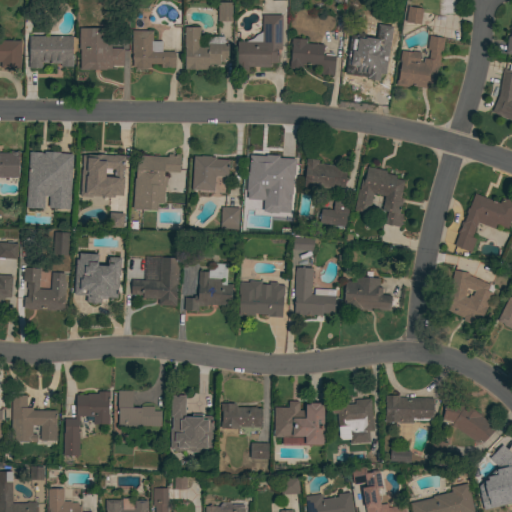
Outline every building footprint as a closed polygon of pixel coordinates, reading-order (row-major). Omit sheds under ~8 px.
[(218,3),(232,3),(231,21),(217,21),(218,3)] [(420,25),(405,22),(407,7),(422,9),(420,25)] [(281,50),(276,50),(276,54),(278,54),(278,63),(269,63),(269,68),(258,68),(258,67),(248,67),(248,71),(236,71),(236,42),(245,42),(249,40),(252,39),(256,35),(260,33),(261,32),(261,15),(281,15),(281,50)] [(184,69),(184,27),(199,27),(199,36),(224,36),(223,44),(228,44),(227,59),(223,59),(223,62),(220,62),(220,65),(208,64),(208,70),(184,69)] [(80,49),(79,49),(79,28),(91,28),(91,36),(94,36),(94,28),(111,29),(110,48),(123,48),(123,66),(112,65),(112,70),(80,69),(80,49)] [(152,31),(152,41),(162,41),(162,52),(175,52),(174,68),(170,68),(170,67),(166,67),(166,68),(160,68),(160,64),(150,64),(150,67),(147,67),(147,70),(136,70),(136,67),(131,67),(132,31),(152,31)] [(72,67),(60,66),(61,64),(41,63),(41,69),(35,69),(35,68),(34,68),(34,69),(28,69),(29,36),(73,37),(72,67)] [(444,38),(442,52),(441,52),(438,68),(437,68),(434,84),(426,83),(425,88),(408,86),(408,87),(395,85),(396,80),(397,80),(400,62),(399,62),(400,51),(412,53),(412,51),(420,52),(419,62),(422,62),(423,58),(428,59),(429,50),(426,50),(429,36),(444,38)] [(291,38),(306,39),(305,43),(323,45),(322,55),(335,56),(333,75),(319,74),(320,66),(302,64),(302,67),(300,67),(300,69),(288,68),(291,38)] [(0,40),(20,41),(20,68),(0,68),(0,40)] [(345,44),(363,45),(363,48),(364,48),(364,52),(362,51),(362,56),(365,57),(365,55),(376,56),(376,57),(389,58),(388,75),(375,74),(375,76),(374,75),(373,76),(352,75),(352,77),(343,76),(345,44)] [(511,121),(491,113),(497,97),(502,69),(511,70),(511,121)] [(0,153),(10,153),(10,151),(19,151),(18,178),(0,178),(0,153)] [(73,162),(72,180),(73,180),(72,198),(59,198),(59,184),(47,183),(47,187),(38,186),(38,178),(39,178),(40,167),(29,166),(30,151),(44,151),(43,156),(56,156),(56,161),(73,162)] [(78,183),(80,154),(91,155),(91,157),(114,158),(114,161),(118,161),(116,182),(125,182),(124,198),(111,197),(112,181),(105,181),(105,185),(78,183)] [(134,178),(136,178),(137,155),(167,157),(168,154),(180,154),(179,172),(164,172),(164,176),(166,177),(166,186),(164,186),(163,203),(157,203),(157,210),(132,209),(134,178)] [(201,157),(201,156),(210,156),(210,157),(215,157),(215,159),(229,160),(228,177),(214,176),(213,191),(191,190),(193,156),(201,157)] [(293,200),(269,199),(269,193),(254,192),(254,186),(246,185),(248,156),(259,157),(259,158),(268,159),(268,160),(275,161),(275,164),(281,164),(281,159),(296,160),(293,200)] [(306,159),(318,160),(317,164),(346,167),(345,178),(347,178),(347,181),(344,181),(344,187),(332,186),(332,189),(303,187),(306,159)] [(386,171),(385,174),(396,176),(395,179),(403,181),(400,198),(402,198),(399,213),(402,214),(399,227),(382,224),(385,212),(381,211),(384,196),(372,194),(368,213),(354,210),(358,189),(359,190),(361,180),(364,180),(367,167),(386,171)] [(499,203),(501,198),(505,200),(506,198),(511,201),(511,215),(507,229),(495,224),(494,229),(477,222),(471,237),(475,239),(470,252),(453,246),(462,221),(463,221),(467,213),(465,213),(467,208),(469,208),(474,194),(499,203)] [(319,223),(321,209),(332,210),(334,199),(349,201),(347,216),(346,215),(344,226),(319,223)] [(237,230),(219,228),(221,207),(239,208),(237,230)] [(123,214),(109,214),(108,228),(122,229),(123,214)] [(67,255),(52,254),(53,232),(68,233),(67,255)] [(291,250),(292,237),(313,239),(313,251),(291,250)] [(0,242),(17,244),(16,259),(0,258),(0,242)] [(160,281),(161,257),(178,258),(175,306),(158,305),(158,299),(142,298),(142,295),(130,295),(131,280),(160,281)] [(115,265),(114,286),(122,287),(121,303),(102,302),(103,293),(72,291),(74,263),(115,265)] [(63,281),(65,281),(62,310),(54,310),(54,311),(22,309),(23,297),(26,297),(27,289),(26,289),(26,282),(22,282),(23,267),(39,269),(38,289),(49,289),(51,272),(64,273),(63,281)] [(310,294),(313,295),(314,289),(335,290),(333,314),(322,313),(322,316),(293,314),(294,296),(293,296),(295,267),(312,268),(310,294)] [(478,324),(474,322),(473,325),(462,320),(463,318),(441,308),(446,296),(453,269),(468,273),(468,275),(489,285),(487,291),(492,294),(478,324)] [(230,306),(206,305),(206,307),(198,306),(197,311),(183,310),(184,297),(193,298),(193,296),(196,296),(198,271),(208,272),(207,278),(221,279),(220,284),(232,285),(230,306)] [(389,311),(378,310),(378,309),(370,308),(370,311),(358,310),(359,308),(342,307),(345,281),(356,282),(356,276),(365,277),(365,272),(372,272),(371,278),(379,278),(378,286),(377,286),(377,288),(382,288),(381,295),(391,296),(389,311)] [(10,297),(4,297),(3,306),(0,305),(0,275),(12,276),(10,297)] [(266,317),(267,315),(254,314),(254,316),(237,315),(239,282),(248,283),(248,281),(261,282),(261,284),(268,284),(268,282),(277,283),(277,285),(283,285),(281,318),(266,317)] [(511,296),(511,319),(500,313),(508,297),(510,297),(511,296)] [(118,426),(118,408),(117,408),(117,391),(132,391),(132,408),(140,408),(140,407),(153,407),(153,411),(160,411),(160,426),(118,426)] [(108,424),(92,424),(92,421),(86,421),(86,417),(79,416),(79,421),(78,421),(78,433),(79,433),(78,455),(62,455),(63,433),(64,433),(64,419),(74,419),(74,414),(75,414),(75,395),(87,395),(87,393),(97,394),(97,392),(109,392),(108,424)] [(384,395),(398,396),(398,398),(433,398),(432,419),(412,418),(412,423),(399,423),(399,422),(384,422),(384,395)] [(56,411),(56,426),(56,441),(39,441),(40,426),(32,425),(32,433),(10,433),(11,396),(26,396),(26,408),(32,408),(32,410),(56,411)] [(184,417),(210,417),(210,424),(211,424),(211,427),(212,427),(212,434),(210,434),(210,449),(198,449),(198,452),(191,452),(191,450),(183,450),(183,451),(174,451),(174,449),(170,449),(170,429),(172,429),(172,416),(170,416),(170,396),(184,396),(184,417)] [(373,431),(368,431),(369,442),(350,444),(348,428),(338,429),(337,413),(329,414),(328,402),(346,401),(346,405),(355,404),(354,400),(370,399),(373,431)] [(274,407),(288,407),(288,401),(299,401),(298,411),(305,411),(305,405),(309,405),(309,403),(319,403),(319,404),(323,405),(322,445),(304,444),(304,438),(273,437),(274,407)] [(463,406),(465,403),(481,415),(481,416),(490,423),(488,425),(494,430),(482,442),(478,439),(476,443),(451,425),(451,424),(440,421),(446,401),(463,406)] [(261,427),(239,427),(239,429),(220,428),(220,421),(221,421),(222,411),(220,411),(220,403),(234,403),(234,405),(236,405),(236,407),(256,407),(256,408),(261,408),(261,427)] [(442,461),(428,457),(432,439),(447,443),(442,461)] [(267,443),(267,459),(249,459),(249,443),(267,443)] [(409,463),(409,452),(389,452),(389,463),(409,463)] [(511,511),(497,511),(495,506),(503,503),(501,499),(491,503),(485,487),(493,484),(488,470),(483,467),(490,452),(509,461),(511,469),(511,511)] [(42,480),(29,479),(30,466),(43,467),(42,480)] [(382,487),(377,488),(380,505),(386,503),(387,508),(398,506),(398,508),(404,507),(405,511),(365,511),(361,488),(366,487),(365,483),(353,485),(350,469),(364,466),(365,473),(379,471),(382,487)] [(11,503),(27,503),(27,502),(36,502),(35,503),(37,503),(37,511),(0,511),(0,471),(12,471),(11,503)] [(185,489),(173,489),(173,476),(185,476),(185,489)] [(280,494),(279,478),(298,477),(298,494),(280,494)] [(473,511),(411,511),(409,503),(432,498),(432,496),(451,492),(450,487),(467,483),(473,511)] [(167,511),(154,511),(154,506),(152,506),(152,488),(167,488),(167,511)] [(63,502),(71,502),(71,503),(77,503),(77,506),(81,506),(81,511),(47,511),(47,489),(63,489),(63,502)] [(352,511),(306,511),(304,496),(320,494),(321,499),(337,497),(337,494),(350,492),(352,511)] [(121,500),(121,509),(134,509),(134,501),(147,501),(147,511),(146,511),(106,511),(106,510),(104,510),(104,500),(121,500)] [(211,505),(211,507),(218,506),(218,505),(221,503),(230,503),(231,504),(243,504),(243,511),(205,511),(205,505),(211,505)]
